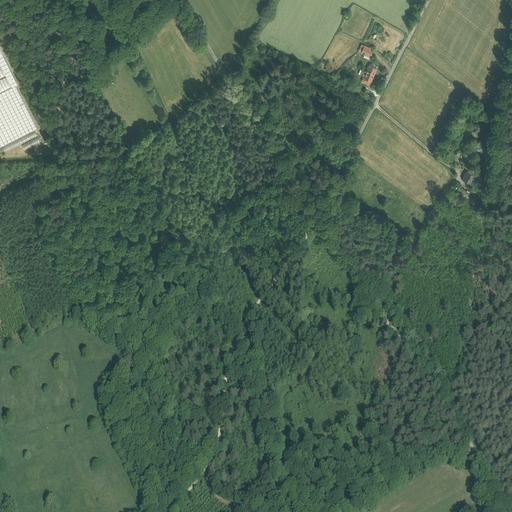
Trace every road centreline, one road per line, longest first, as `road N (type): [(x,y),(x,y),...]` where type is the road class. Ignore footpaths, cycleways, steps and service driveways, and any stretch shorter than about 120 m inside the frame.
road 1 (track): [(504,511),(441,390),(317,220)]
road 2 (track): [(170,511),(221,442),(232,354),(247,316),(317,220)]
road 3 (track): [(182,0),(317,220)]
road 4 (track): [(317,220),(432,0)]
